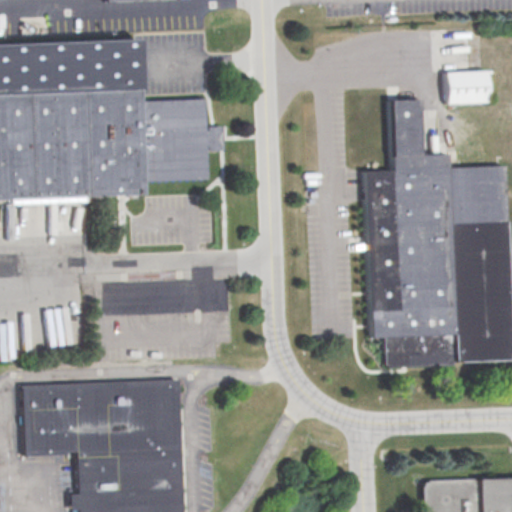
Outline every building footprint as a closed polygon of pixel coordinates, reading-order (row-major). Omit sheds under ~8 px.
[(0,44),(132,39),(135,103),(201,100),(202,127),(218,127),(219,150),(203,151),(204,181),(139,184),(139,193),(0,199),(0,44)] [(444,104),(443,74),(484,72),(485,102),(444,104)] [(508,360),(385,365),(383,338),(369,339),(361,172),(389,170),(385,88),(400,87),(401,100),(414,100),(417,155),(445,153),(446,168),(499,165),(508,360)] [(176,379),(181,511),(77,511),(75,459),(20,462),(17,386),(176,379)] [(511,478),(511,511),(421,511),(421,481),(511,478)]
